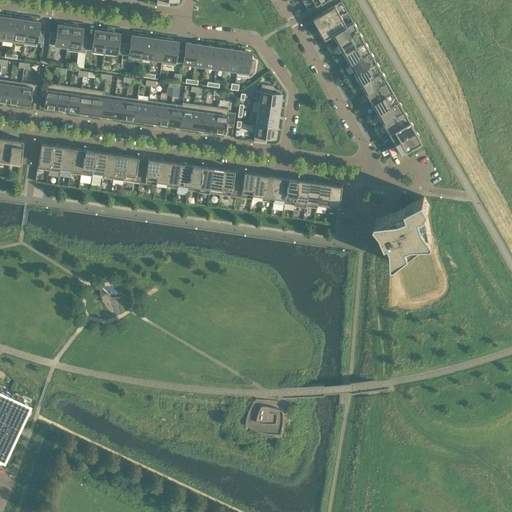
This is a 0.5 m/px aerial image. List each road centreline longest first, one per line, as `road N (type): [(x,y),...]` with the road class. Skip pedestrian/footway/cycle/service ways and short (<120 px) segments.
road 1 (residential): [(285,150),(0,112)]
road 2 (residential): [(0,128),(283,169)]
road 3 (residential): [(285,150),(289,83),(259,42),(187,30)]
road 4 (residential): [(0,5),(187,30)]
road 5 (residential): [(279,0),(371,162)]
